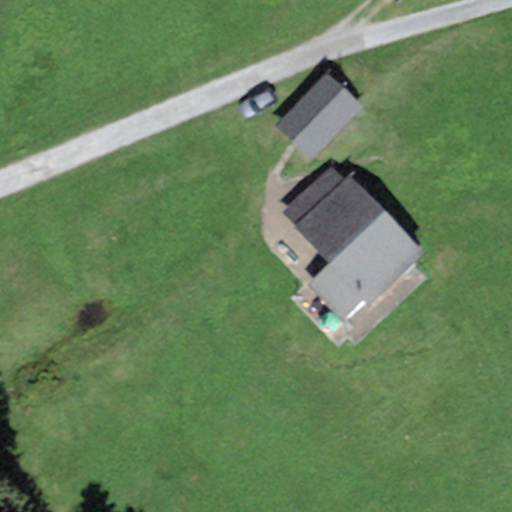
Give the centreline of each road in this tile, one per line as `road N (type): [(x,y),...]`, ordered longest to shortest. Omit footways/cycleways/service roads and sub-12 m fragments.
road 1 (track): [(0,183),(324,46)]
road 2 (track): [(497,0),(324,46)]
